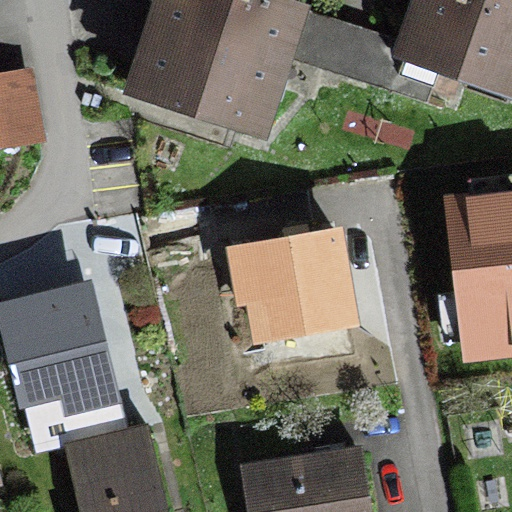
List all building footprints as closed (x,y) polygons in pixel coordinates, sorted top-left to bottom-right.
[(335,25),(253,0),(162,0),(134,93),(257,131),(280,58),(321,70),(335,25)] [(511,81),(511,0),(421,0),(394,77),(500,115),(511,81)] [(0,152),(47,146),(31,74),(0,80),(0,152)] [(511,195),(452,203),(470,349),(511,344),(511,195)] [(328,240),(223,256),(236,343),(341,327),(328,240)] [(159,511),(143,434),(57,452),(69,511),(159,511)] [(355,511),(346,453),(231,473),(237,511),(355,511)]
